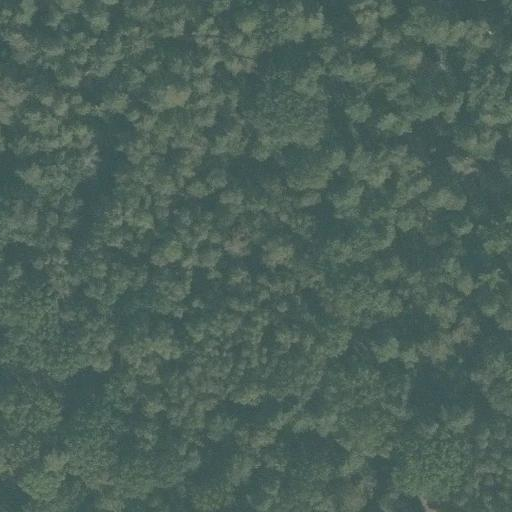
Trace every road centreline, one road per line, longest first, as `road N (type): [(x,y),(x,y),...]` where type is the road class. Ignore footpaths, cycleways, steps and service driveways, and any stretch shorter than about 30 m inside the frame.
road 1 (track): [(437,511),(268,0)]
road 2 (track): [(376,330),(0,472)]
